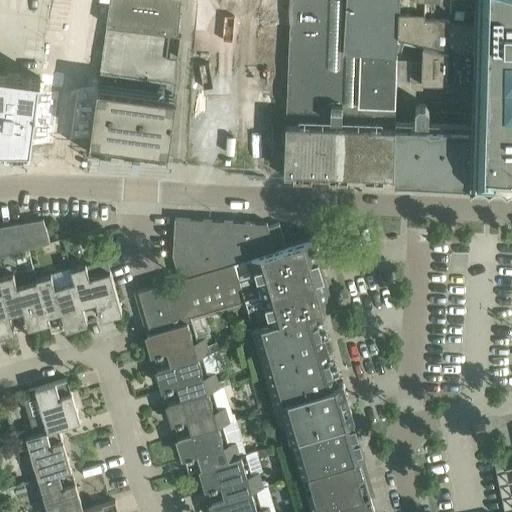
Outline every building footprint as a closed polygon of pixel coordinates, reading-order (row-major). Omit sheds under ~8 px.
[(0,0),(16,1),(12,45),(14,45),(13,56),(42,58),(50,0),(0,0)] [(108,0),(106,25),(178,34),(180,0),(108,0)] [(193,0),(192,39),(183,163),(284,167),(289,0),(193,0)] [(290,0),(288,55),(284,176),(312,177),(312,171),(329,171),(329,178),(344,178),(348,179),(348,172),(365,173),(364,179),(396,180),(399,119),(396,119),(399,53),(360,51),(357,124),(348,124),(338,123),(343,66),(325,64),(327,0),(290,0)] [(360,51),(399,53),(400,34),(400,0),(345,0),(342,51),(360,51)] [(426,0),(400,0),(400,34),(426,39),(426,0)] [(426,0),(426,39),(423,59),(411,59),(410,87),(423,88),(424,80),(450,80),(452,44),(451,14),(451,0),(426,0)] [(451,0),(451,14),(452,44),(450,80),(475,80),(476,49),(478,0),(451,0)] [(511,0),(478,0),(476,49),(475,80),(473,113),(470,184),(470,185),(471,186),(511,188),(511,0)] [(37,94),(31,147),(90,139),(91,130),(97,85),(99,71),(102,50),(94,49),(89,84),(37,94)] [(0,72),(0,147),(3,148),(3,161),(29,155),(30,153),(31,147),(37,94),(40,77),(0,72)] [(176,96),(129,89),(97,85),(91,130),(90,139),(169,149),(176,96)] [(399,119),(396,180),(470,184),(473,113),(430,111),(430,108),(426,104),(420,103),(416,107),(416,120),(399,119)] [(131,160),(139,161),(140,151),(133,150),(131,160)] [(179,277),(220,265),(275,249),(268,226),(267,222),(207,218),(175,216),(173,254),(179,277)] [(0,255),(49,241),(43,219),(19,225),(18,223),(0,227),(0,255)] [(275,249),(286,246),(279,222),(268,226),(275,249)] [(272,399),(336,380),(315,308),(333,303),(313,237),(298,242),(286,246),(275,249),(220,265),(179,277),(135,290),(147,332),(187,320),(245,303),(272,399)] [(89,276),(85,263),(71,268),(74,280),(82,305),(95,301),(97,308),(96,308),(97,313),(99,312),(100,316),(121,310),(110,270),(89,276)] [(17,285),(13,272),(0,276),(0,282),(2,289),(10,313),(23,310),(25,317),(23,317),(25,322),(26,321),(27,325),(49,319),(48,315),(37,279),(17,285)] [(51,273),(36,278),(37,279),(48,315),(61,311),(63,318),(61,318),(62,323),(64,322),(65,326),(87,320),(82,305),(74,280),(55,286),(51,273)] [(0,289),(0,332),(14,329),(10,313),(2,289),(0,289)] [(158,354),(163,352),(162,350),(167,349),(170,362),(197,355),(210,352),(205,336),(192,340),(187,320),(147,332),(153,353),(157,352),(158,354)] [(168,389),(173,387),(173,385),(177,384),(181,396),(207,389),(208,390),(219,386),(215,371),(203,374),(197,355),(170,362),(157,366),(164,387),(168,386),(168,389)] [(37,394),(38,397),(42,412),(29,416),(34,433),(56,428),(59,427),(80,420),(68,377),(64,379),(35,387),(37,394)] [(342,379),(336,380),(272,399),(279,421),(285,420),(289,434),(353,415),(342,379)] [(178,423),(183,421),(183,419),(187,418),(191,431),(218,423),(218,425),(229,421),(225,405),(213,408),(208,390),(207,389),(181,396),(167,400),(174,422),(178,421),(178,423)] [(364,454),(353,415),(289,434),(300,472),(311,508),(364,493),(369,491),(359,456),(364,454)] [(189,457),(194,456),(193,454),(197,453),(201,466),(239,455),(234,439),(223,443),(218,425),(218,423),(191,431),(178,435),(184,457),(188,455),(189,457)] [(26,435),(15,438),(17,448),(29,445),(32,454),(38,478),(67,469),(72,468),(59,427),(56,428),(34,433),(26,435)] [(212,488),(217,487),(216,485),(221,483),(224,496),(252,488),(252,489),(263,486),(258,470),(247,474),(241,455),(239,456),(239,455),(201,466),(207,487),(211,486),(212,488)] [(72,468),(67,469),(38,478),(47,511),(75,511),(83,510),(83,509),(72,468)] [(258,508),(252,489),(252,488),(224,496),(211,500),(214,511),(271,511),(269,505),(258,508)] [(375,511),(369,491),(364,493),(311,508),(312,511),(375,511)] [(83,509),(83,510),(83,511),(118,511),(115,499),(112,500),(83,509)]
